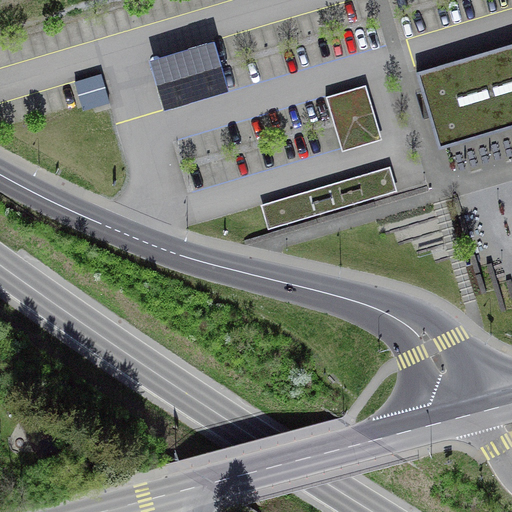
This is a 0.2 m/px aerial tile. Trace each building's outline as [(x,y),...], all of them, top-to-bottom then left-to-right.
[(164,114),(229,94),(214,44),(149,64),(164,114)] [(511,44),(414,74),(436,151),(511,128),(511,44)] [(102,75),(74,83),(83,114),(111,106),(102,75)] [(376,139),(361,90),(325,100),(340,150),(376,139)] [(388,167),(261,204),(268,226),(395,190),(388,167)]
